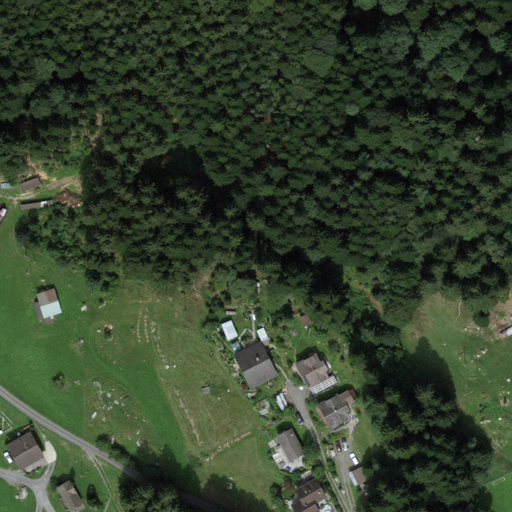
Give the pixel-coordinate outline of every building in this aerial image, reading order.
[(59,291),(39,297),(46,318),(66,312),(59,291)] [(511,332),(501,337),(506,347),(511,344),(511,332)] [(259,346),(239,357),(252,384),(273,374),(267,362),(259,346)] [(317,353),(296,364),(309,389),(329,378),(325,371),(331,368),(326,358),(321,361),(317,353)] [(352,389),(319,406),(331,429),(353,418),(347,407),(358,401),(352,389)] [(291,429),(276,438),(289,461),(304,453),(291,429)] [(33,435),(7,448),(19,473),(46,460),(33,435)] [(299,490),(304,500),(306,499),(309,505),(312,503),(320,498),(317,493),(320,491),(315,481),(299,490)] [(74,484),(61,491),(71,511),(85,505),(74,484)] [(306,499),(304,500),(294,505),(298,511),(317,511),(312,503),(309,505),(306,499)]
